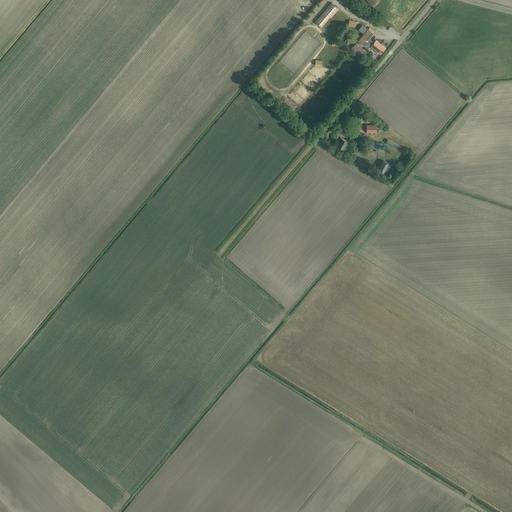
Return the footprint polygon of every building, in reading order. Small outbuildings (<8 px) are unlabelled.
[(338,8),(331,3),(315,22),(321,27),(338,8)] [(371,46),(376,51),(380,54),(385,48),(376,40),(374,43),(369,39),(373,33),(368,29),(358,41),(363,45),(365,47),(369,46),(370,45),(371,46)] [(385,32),(394,37),(396,34),(387,29),(385,32)] [(259,78),(254,84),(257,87),(262,81),(259,78)] [(366,125),(366,133),(376,133),(376,125),(366,125)] [(343,149),(347,150),(351,143),(340,137),(340,138),(339,140),(340,141),(337,146),(343,149)] [(369,148),(384,152),(386,144),(371,140),(369,148)] [(383,160),(377,171),(382,175),(389,163),(383,160)]
